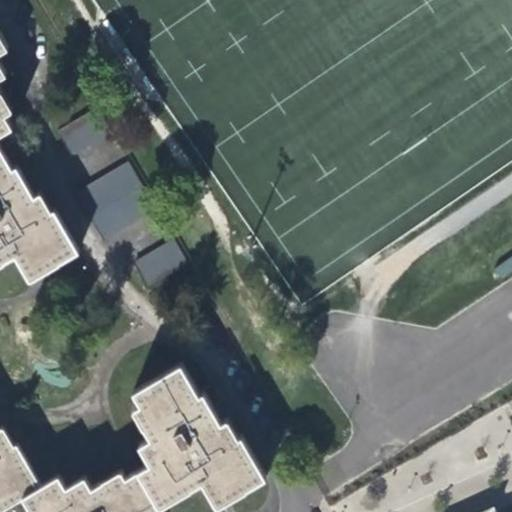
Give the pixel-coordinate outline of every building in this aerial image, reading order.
[(0,137),(12,131),(8,126),(4,118),(10,114),(0,96),(0,80),(5,78),(0,69),(0,55),(6,53),(0,42),(0,137)] [(87,104),(51,123),(65,150),(101,130),(87,104)] [(0,157),(0,265),(15,257),(30,282),(77,255),(53,214),(49,216),(37,196),(32,200),(25,188),(15,171),(9,174),(0,157)] [(118,157),(69,185),(100,234),(147,206),(118,157)] [(163,235),(128,254),(143,281),(178,262),(163,235)] [(511,254),(496,265),(504,275),(511,269),(511,254)] [(150,467),(138,474),(157,506),(202,480),(217,506),(265,478),(242,438),(237,441),(226,422),(220,426),(210,410),(202,396),(197,398),(180,368),(133,395),(141,408),(133,413),(150,442),(139,449),(150,467)] [(0,511),(20,499),(38,489),(14,448),(10,450),(0,433),(0,511)] [(56,479),(38,489),(20,499),(27,511),(160,511),(157,506),(138,474),(123,483),(119,475),(87,493),(81,482),(63,492),(56,479)]
